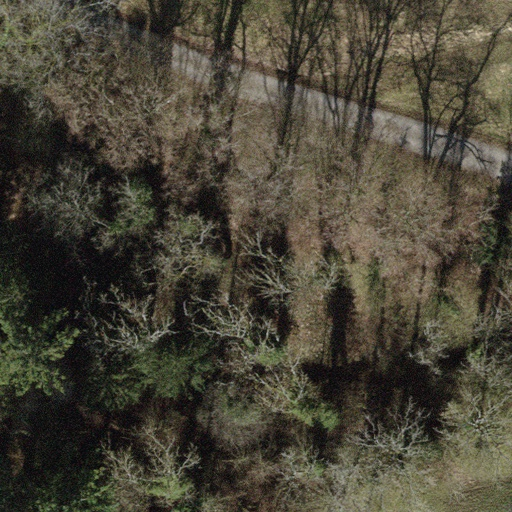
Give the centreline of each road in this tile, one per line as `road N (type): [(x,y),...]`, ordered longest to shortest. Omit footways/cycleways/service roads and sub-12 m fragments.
road 1 (unclassified): [(62,0),(316,105),(511,159)]
road 2 (track): [(511,50),(316,105)]
